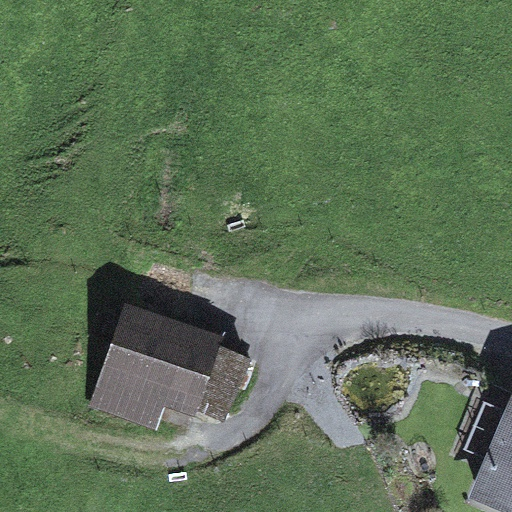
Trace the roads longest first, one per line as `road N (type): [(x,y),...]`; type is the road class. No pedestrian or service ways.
road 1 (track): [(0,421),(107,451),(172,455),(219,445),(256,416),(325,306)]
road 2 (unclassified): [(511,340),(211,289)]
